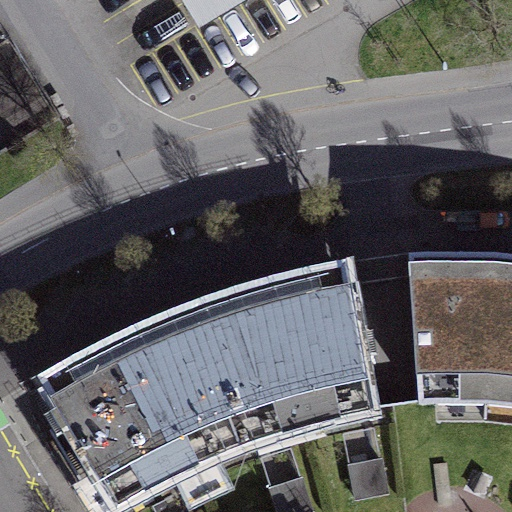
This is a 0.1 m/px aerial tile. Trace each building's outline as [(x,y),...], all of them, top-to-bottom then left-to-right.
[(187,0),(203,26),(244,0),(187,0)] [(511,254),(501,253),(409,253),(420,403),(484,403),(511,405),(511,254)] [(40,375),(118,504),(170,476),(204,461),(257,439),(294,427),(330,418),(371,410),(345,261),(271,277),(219,293),(169,312),(119,333),(40,375)] [(387,493),(380,459),(349,466),(356,499),(387,493)] [(312,511),(301,479),(271,489),(278,511),(312,511)]
